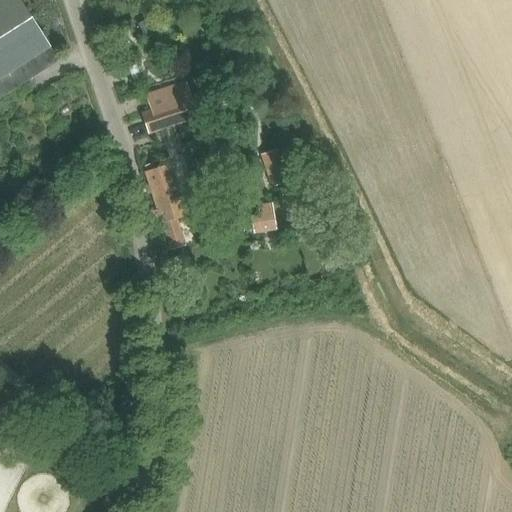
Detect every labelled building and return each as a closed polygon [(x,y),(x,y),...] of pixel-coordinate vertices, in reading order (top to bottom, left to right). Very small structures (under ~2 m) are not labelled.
[(20,0),(0,0),(0,99),(60,61),(20,0)] [(111,37),(137,27),(133,18),(108,29),(111,37)] [(154,36),(146,20),(138,24),(146,40),(154,36)] [(161,46),(147,50),(149,57),(163,52),(161,46)] [(143,80),(137,65),(129,68),(135,84),(143,80)] [(259,74),(252,77),(248,79),(259,101),(274,95),(263,72),(259,74)] [(175,125),(198,117),(186,81),(146,94),(158,130),(161,129),(175,125)] [(163,224),(168,237),(172,249),(185,245),(181,232),(177,219),(189,215),(186,206),(208,199),(203,181),(194,183),(175,125),(161,129),(172,162),(159,166),(158,163),(146,166),(148,171),(146,172),(158,209),(152,211),(157,225),(162,223),(163,224)] [(294,178),(284,148),(263,155),(273,186),(294,178)] [(65,156),(61,158),(59,161),(59,165),(61,168),(64,170),(67,171),(71,169),(73,166),(73,163),(72,159),(69,157),(65,156)] [(51,198),(58,207),(70,198),(62,189),(51,198)] [(273,203),(259,205),(263,233),(276,231),(273,203)] [(336,261),(344,259),(340,242),(332,244),(336,261)] [(104,414),(111,422),(121,412),(114,404),(104,414)]
